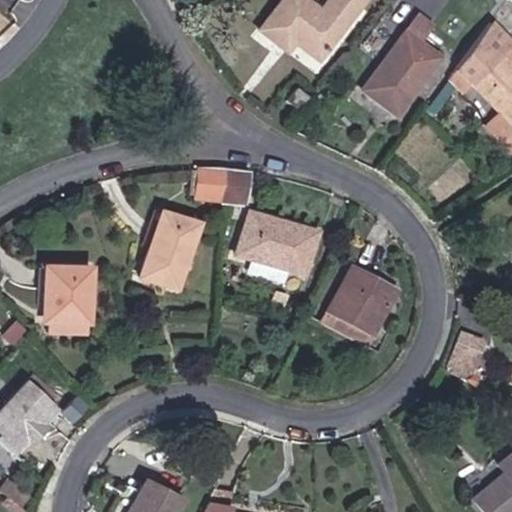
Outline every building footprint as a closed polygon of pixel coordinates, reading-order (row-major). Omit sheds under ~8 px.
[(304,0),(288,0),(265,34),(293,53),(302,40),(329,59),(369,0),(330,0),(323,12),(304,0)] [(419,19),(365,89),(398,114),(443,55),(424,41),(433,29),(419,19)] [(511,39),(498,26),(466,69),(511,118),(511,39)] [(250,173),(202,170),(200,198),(248,202),(250,173)] [(322,231),(250,210),(237,255),(309,276),(322,231)] [(183,291),(202,223),(162,211),(143,280),(183,291)] [(402,290),(355,269),(331,323),(377,344),(402,290)] [(93,275),(49,271),(45,321),(89,324),(93,275)] [(461,345),(451,363),(475,376),(485,358),(461,345)] [(0,438),(16,453),(57,407),(31,383),(0,416),(0,438)] [(65,413),(57,407),(16,453),(23,460),(38,444),(53,426),(65,413)] [(511,511),(511,455),(501,464),(509,474),(479,497),(490,511),(511,511)] [(146,477),(128,511),(176,511),(185,497),(146,477)] [(206,511),(234,511),(236,506),(211,503),(206,511)]
